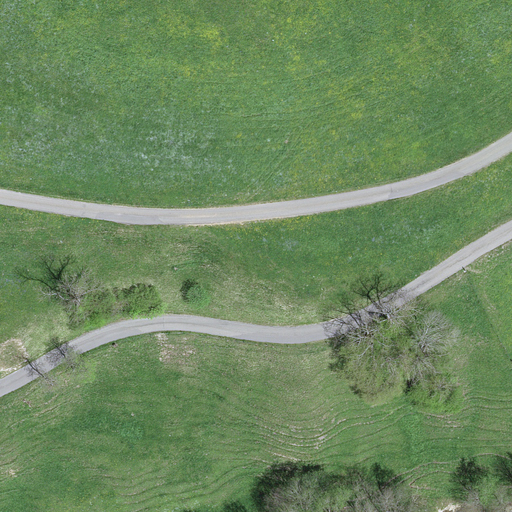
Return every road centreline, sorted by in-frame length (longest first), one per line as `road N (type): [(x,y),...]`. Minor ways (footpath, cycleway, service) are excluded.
road 1 (unclassified): [(0,387),(85,342),(141,324),(328,330),(511,229)]
road 2 (unclassified): [(511,140),(421,182),(251,212),(131,215),(0,195)]
